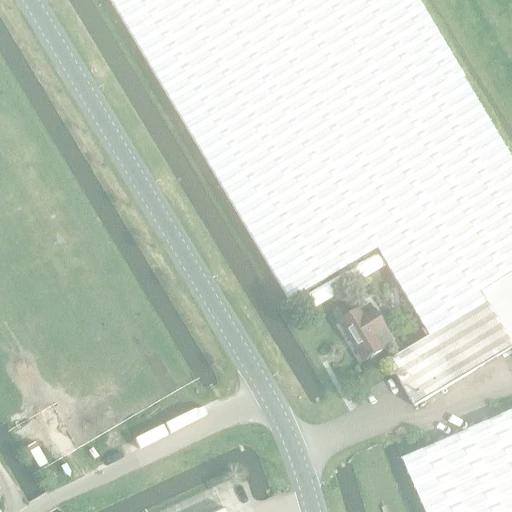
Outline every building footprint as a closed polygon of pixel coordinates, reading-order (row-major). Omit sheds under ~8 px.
[(378,252),(428,339),(485,305),(479,295),(511,275),(511,163),(463,81),(464,80),(415,0),(108,0),(270,271),(289,301),(378,252)] [(511,275),(479,295),(485,305),(511,350),(511,351),(511,275)] [(372,357),(393,344),(369,304),(359,311),(358,309),(347,316),(337,322),(361,364),(368,359),(369,361),(373,359),(372,357)] [(341,305),(330,312),(337,322),(347,316),(341,305)] [(414,408),(511,350),(485,305),(428,339),(387,363),(414,408)] [(511,511),(511,413),(402,462),(424,511),(511,511)]
